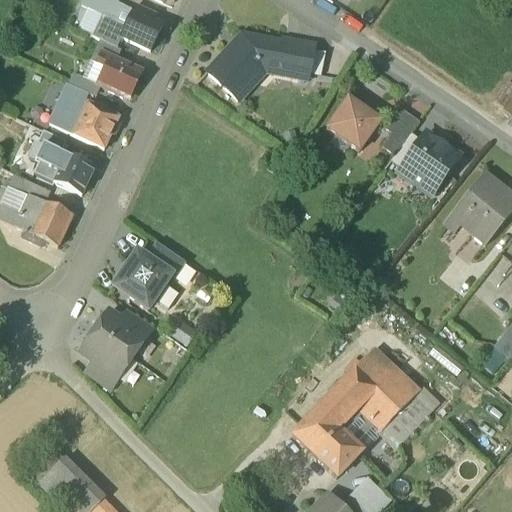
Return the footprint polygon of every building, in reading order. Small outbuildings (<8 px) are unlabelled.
[(138,18),(132,15),(119,41),(148,55),(161,30),(152,25),(154,19),(141,12),(138,18)] [(240,39),(207,76),(237,103),(249,90),(248,83),(259,71),(277,75),(283,43),(281,43),(281,47),(240,39)] [(312,49),(283,43),(277,75),(306,80),(312,49)] [(138,77),(110,63),(96,89),(125,104),(138,77)] [(511,88),(508,85),(494,105),(504,111),(511,99),(511,88)] [(85,98),(67,89),(49,127),(71,138),(84,109),(81,108),(85,98)] [(511,99),(504,111),(503,113),(510,118),(511,115),(511,99)] [(379,124),(346,101),(325,132),(358,154),(379,124)] [(118,122),(86,107),(84,109),(71,138),(103,153),(118,122)] [(418,125),(397,110),(382,130),(390,136),(403,146),(410,137),(418,125)] [(65,146),(42,135),(37,146),(60,156),(65,146)] [(390,136),(380,150),(393,160),(403,146),(390,136)] [(419,144),(400,172),(401,181),(411,188),(418,187),(421,184),(429,190),(440,174),(445,178),(458,159),(445,149),(442,153),(425,140),(427,137),(425,136),(419,144)] [(393,160),(390,165),(400,172),(419,144),(410,137),(403,146),(393,160)] [(52,185),(64,158),(60,156),(37,146),(36,146),(28,162),(38,167),(33,177),(52,185)] [(93,172),(64,158),(52,185),(80,199),(93,172)] [(511,200),(482,177),(443,227),(454,236),(460,229),(485,248),(511,214),(511,200)] [(0,206),(0,210),(19,219),(27,200),(18,196),(24,184),(13,178),(0,206)] [(49,196),(24,184),(18,196),(27,200),(28,199),(45,207),(49,196)] [(27,200),(19,219),(0,210),(0,225),(24,237),(22,242),(40,250),(43,245),(56,251),(71,219),(45,207),(28,199),(27,200)] [(184,266),(154,246),(144,261),(170,279),(170,280),(173,282),(184,266)] [(144,261),(136,255),(112,290),(147,313),(153,304),(152,299),(159,289),(164,288),(170,280),(170,279),(144,261)] [(511,325),(511,319),(503,313),(484,339),(511,359),(511,334),(508,331),(511,325)] [(152,332),(127,314),(120,325),(144,342),(152,332)] [(120,325),(107,316),(79,357),(91,366),(116,383),(144,342),(120,325)] [(396,416),(418,394),(372,352),(351,374),(384,404),(396,416)] [(116,383),(91,366),(85,376),(109,393),(116,383)] [(384,404),(351,374),(333,392),(355,413),(366,423),(384,404)] [(396,416),(378,435),(394,450),(437,405),(422,390),(418,394),(396,416)] [(333,392),(290,438),(312,459),(337,433),(355,413),(333,392)] [(396,416),(384,404),(366,423),(378,435),(396,416)] [(359,454),(337,433),(312,459),(335,480),(359,454)] [(103,502),(63,461),(62,462),(37,487),(62,511),(93,511),(101,505),(103,502)] [(364,511),(348,497),(338,508),(342,511),(364,511)] [(342,511),(338,508),(328,498),(315,511),(342,511)]
